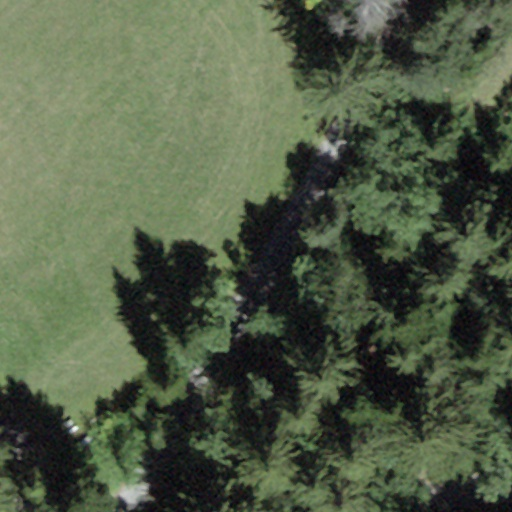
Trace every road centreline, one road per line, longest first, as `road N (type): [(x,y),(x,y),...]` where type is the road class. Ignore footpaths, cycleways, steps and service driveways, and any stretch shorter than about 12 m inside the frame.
road 1 (unclassified): [(129,511),(154,409),(379,0)]
road 2 (unclassified): [(511,482),(385,499),(370,511)]
